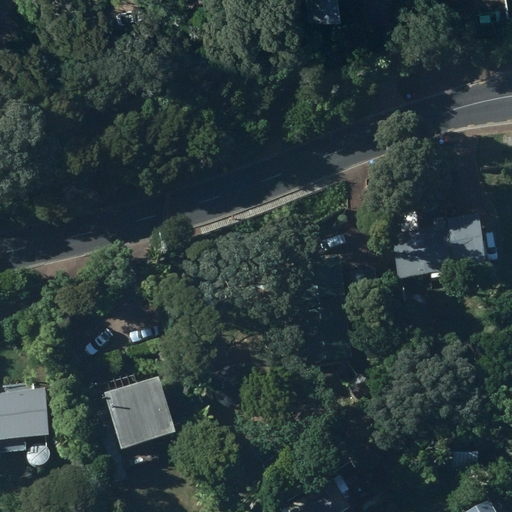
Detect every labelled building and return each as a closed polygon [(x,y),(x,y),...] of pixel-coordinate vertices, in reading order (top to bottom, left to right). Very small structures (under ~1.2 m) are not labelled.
[(370,0),(314,0),(318,26),(326,24),(328,35),(353,31),(349,4),(371,1),(370,0)] [(421,228),(417,206),(395,210),(399,232),(421,228)] [(482,213),(451,216),(453,230),(397,238),(402,278),(489,265),(482,213)] [(299,261),(312,363),(355,357),(342,255),(299,261)] [(353,270),(356,293),(365,292),(363,269),(353,270)] [(101,395),(141,458),(161,445),(153,433),(159,429),(155,423),(169,415),(140,370),(101,395)] [(47,387),(0,391),(0,439),(52,434),(47,387)] [(452,470),(479,470),(481,452),(453,451),(452,470)] [(288,508),(290,511),(344,511),(324,482),(288,508)] [(507,511),(497,493),(463,511),(507,511)]
